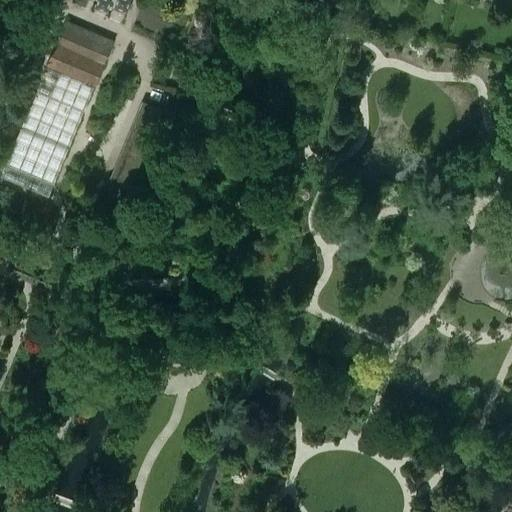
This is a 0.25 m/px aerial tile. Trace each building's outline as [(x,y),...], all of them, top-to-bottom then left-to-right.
[(298,0),(297,6),(320,12),(323,0),(298,0)] [(66,21),(1,175),(48,195),(113,41),(66,21)] [(285,53),(297,57),(304,26),(284,21),(274,50),(285,53)] [(93,226),(83,222),(82,227),(91,231),(93,226)] [(511,477),(503,499),(511,502),(511,477)]
